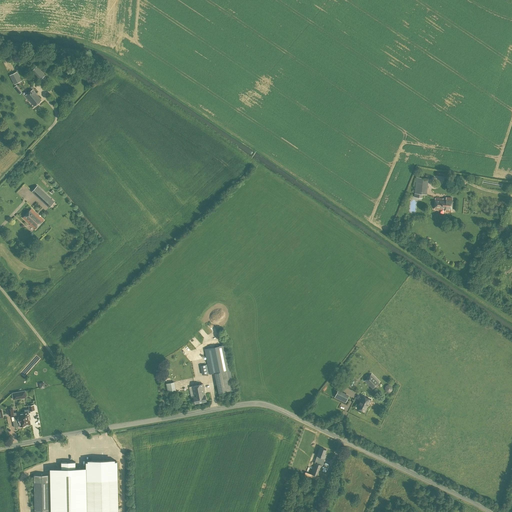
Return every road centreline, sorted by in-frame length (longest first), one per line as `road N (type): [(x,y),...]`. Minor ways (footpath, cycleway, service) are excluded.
road 1 (tertiary): [(106,429),(267,404),(489,511)]
road 2 (unclassified): [(106,429),(0,285)]
